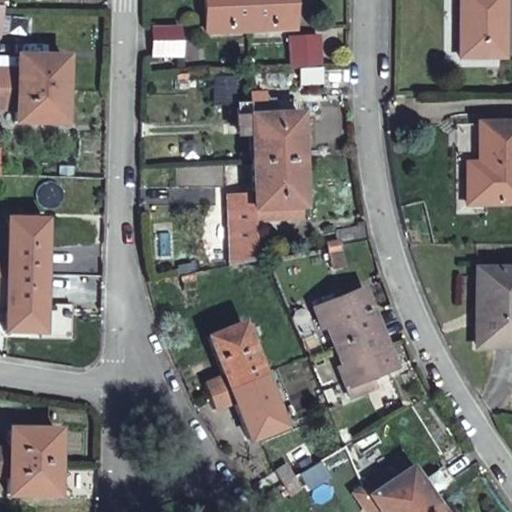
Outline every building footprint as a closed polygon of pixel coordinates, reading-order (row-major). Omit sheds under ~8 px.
[(252,24),(251,0),(207,0),(209,31),(252,29),(252,24)] [(251,0),(252,24),(252,29),(266,28),(295,27),(293,0),(251,0)] [(505,61),(501,0),(461,0),(463,37),(461,37),(462,63),(505,61)] [(182,54),(181,27),(154,28),(156,56),(182,54)] [(294,40),(295,69),(324,68),(322,39),(294,40)] [(0,85),(12,86),(61,88),(62,54),(16,53),(15,72),(0,71),(0,85)] [(352,85),(352,66),(345,67),(324,68),(326,86),(352,85)] [(229,73),(213,74),(216,101),(232,99),(229,73)] [(60,121),(61,88),(12,86),(0,85),(0,100),(14,101),(14,120),(60,121)] [(298,97),(274,99),(275,109),(298,108),(298,97)] [(258,260),(256,216),(281,215),(281,203),(304,202),(298,108),(275,109),(274,99),(236,101),(237,130),(251,129),(253,191),(239,192),(239,199),(229,199),(232,265),(258,260)] [(511,125),(484,127),(485,168),(485,181),(473,182),(474,208),(511,205),(511,125)] [(485,181),(485,168),(473,169),(473,182),(485,181)] [(41,331),(42,274),(43,220),(6,219),(6,260),(0,259),(0,288),(4,289),(4,330),(21,331),(41,331)] [(327,242),(328,248),(340,246),(342,245),(368,241),(366,224),(337,229),(339,240),(327,242)] [(511,346),(511,270),(484,270),(482,346),(511,346)] [(329,329),(336,347),(341,344),(379,329),(381,329),(365,289),(315,310),(323,331),(329,329)] [(207,383),(212,395),(217,409),(237,401),(253,440),(286,427),(251,338),(246,323),(240,325),(224,332),(212,335),(227,376),(207,383)] [(341,344),(336,347),(338,353),(343,365),(339,368),(348,389),(397,369),(381,329),(379,329),(341,344)] [(0,460),(54,461),(55,429),(8,428),(7,445),(0,445),(0,460)] [(403,455),(385,467),(392,477),(410,464),(403,455)] [(53,494),(54,461),(0,460),(0,475),(7,476),(6,493),(53,494)] [(421,478),(431,493),(452,477),(442,463),(421,478)] [(385,467),(360,486),(354,491),(368,511),(372,511),(381,506),(384,511),(444,511),(431,493),(421,478),(410,464),(392,477),(385,467)] [(274,473),(280,483),(290,478),(284,467),(274,473)] [(290,478),(280,483),(286,493),(295,487),(290,478)]
